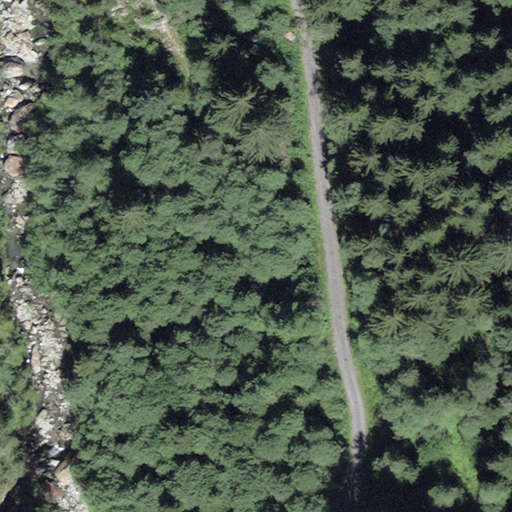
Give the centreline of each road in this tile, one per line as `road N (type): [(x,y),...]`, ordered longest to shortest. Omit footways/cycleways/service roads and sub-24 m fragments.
road 1 (track): [(322,212),(360,452),(351,511)]
road 2 (track): [(283,0),(307,74),(322,212)]
